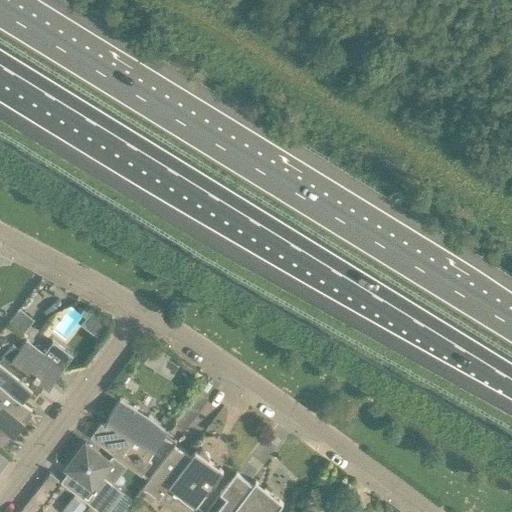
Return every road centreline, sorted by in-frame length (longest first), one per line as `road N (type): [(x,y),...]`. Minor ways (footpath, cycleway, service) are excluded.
road 1 (motorway): [(511,327),(0,12)]
road 2 (motorway): [(0,68),(511,382)]
road 3 (residential): [(433,511),(144,312)]
road 4 (residential): [(0,505),(144,312)]
road 5 (residential): [(144,312),(0,229)]
